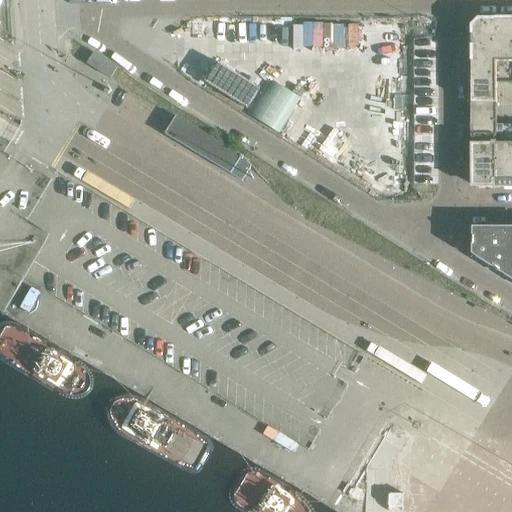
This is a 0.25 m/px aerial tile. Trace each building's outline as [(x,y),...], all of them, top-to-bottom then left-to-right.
[(478,20),(471,27),(471,65),(496,65),(496,63),(496,40),(495,40),(495,20),(478,20)] [(511,20),(495,20),(495,40),(496,40),(496,63),(511,63),(511,20)] [(88,64),(111,79),(118,67),(96,53),(88,64)] [(496,65),(471,65),(471,82),(471,104),(496,104),(496,83),(496,82),(496,65)] [(496,104),(471,104),(471,146),(496,146),(496,145),(496,125),(496,104)] [(177,117),(166,134),(243,181),(252,165),(243,157),(177,117)] [(496,168),(495,168),(495,188),(511,187),(511,144),(496,145),(496,146),(496,168)] [(496,146),(471,146),(472,182),(472,188),(478,188),(495,188),(495,168),(496,168),(496,146)] [(511,229),(473,230),(473,255),(511,280),(511,229)] [(401,511),(404,445),(408,438),(386,426),(350,496),(363,503),(363,508),(360,511),(401,511)]
